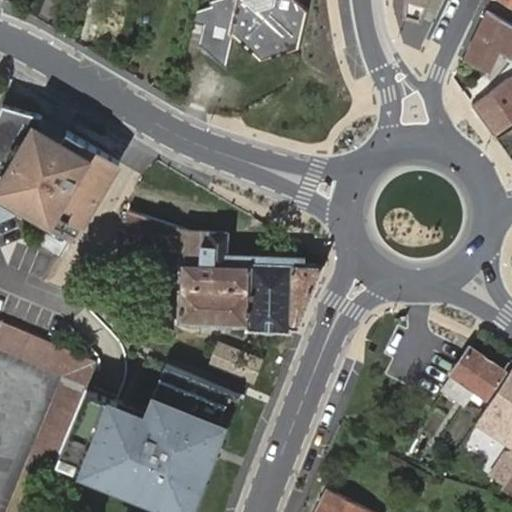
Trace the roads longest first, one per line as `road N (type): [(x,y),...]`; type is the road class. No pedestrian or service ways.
road 1 (tertiary): [(348,198),(193,141),(0,35)]
road 2 (tertiary): [(259,511),(343,305),(369,270)]
road 3 (residential): [(463,158),(431,99),(471,0)]
road 4 (tertiary): [(363,0),(390,94),(379,154)]
